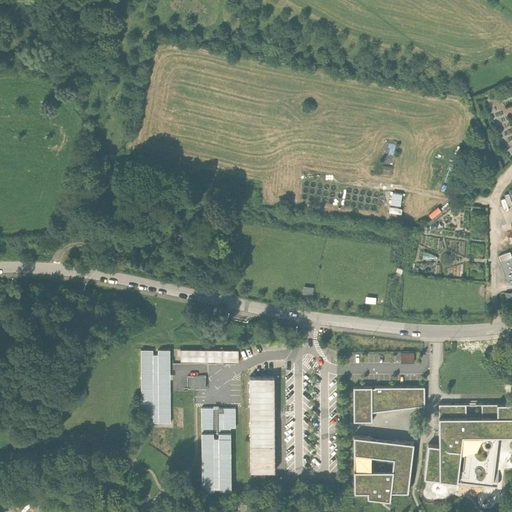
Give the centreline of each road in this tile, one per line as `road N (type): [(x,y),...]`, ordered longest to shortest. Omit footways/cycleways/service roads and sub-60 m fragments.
road 1 (unclassified): [(511,327),(425,333),(351,326),(99,280),(0,272)]
road 2 (track): [(511,172),(494,202),(498,329)]
